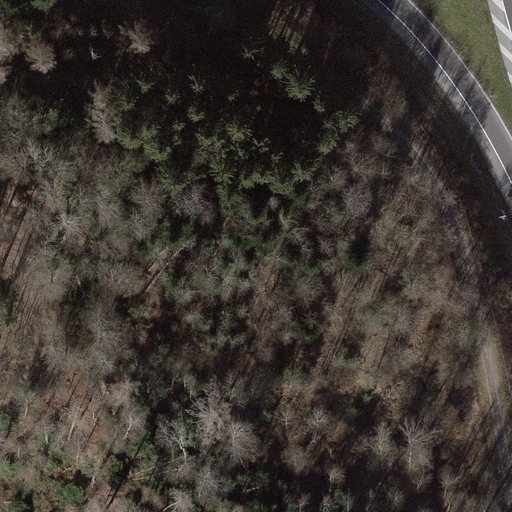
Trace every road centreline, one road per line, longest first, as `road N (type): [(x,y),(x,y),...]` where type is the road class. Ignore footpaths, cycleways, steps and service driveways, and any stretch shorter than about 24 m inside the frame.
road 1 (track): [(511,510),(477,313),(450,221),(416,158),(352,92),(210,0)]
road 2 (motorway): [(389,0),(440,54),(511,166)]
